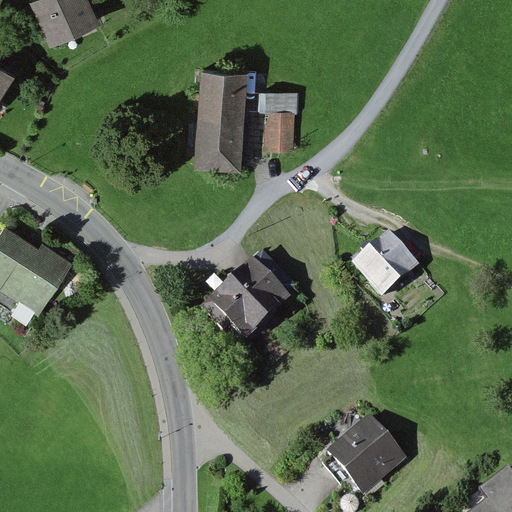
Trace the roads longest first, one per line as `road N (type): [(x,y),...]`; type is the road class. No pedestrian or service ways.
road 1 (residential): [(0,169),(87,227),(123,262),(172,373),(185,511)]
road 2 (unknown): [(306,176),(384,229),(483,268),(511,288)]
road 3 (track): [(306,176),(347,143),(387,91),(438,0)]
road 4 (track): [(123,262),(136,255),(193,259),(217,249),(269,194),(306,176)]
